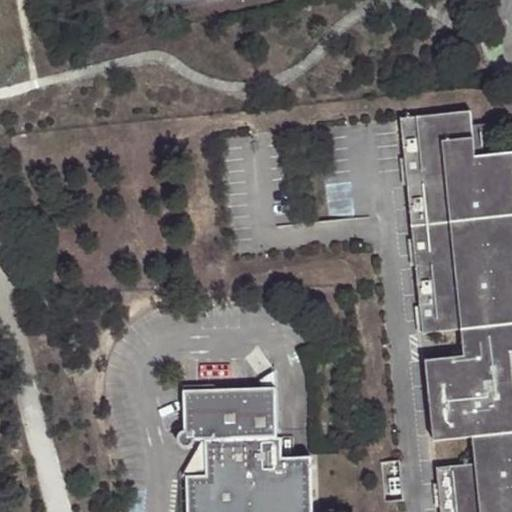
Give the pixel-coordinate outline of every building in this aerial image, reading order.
[(477,108),(406,114),(427,329),(466,326),(468,352),(429,356),(437,437),(476,433),(479,459),(440,463),(444,511),(511,511),(511,366),(510,350),(511,349),(511,149),(481,152),(477,108)] [(262,381),(263,390),(278,389),(277,372),(262,381)] [(207,442),(279,439),(278,389),(263,390),(185,392),(186,432),(184,433),(181,435),(180,436),(180,439),(180,441),(180,444),(182,447),(184,449),(187,450),(189,450),(192,449),(194,447),(196,445),(197,442),(202,442),(207,442)] [(279,439),(207,442),(208,477),(188,477),(188,511),(313,511),(312,459),(283,460),(283,439),(279,439)] [(208,477),(207,442),(202,442),(183,477),(188,477),(208,477)]
